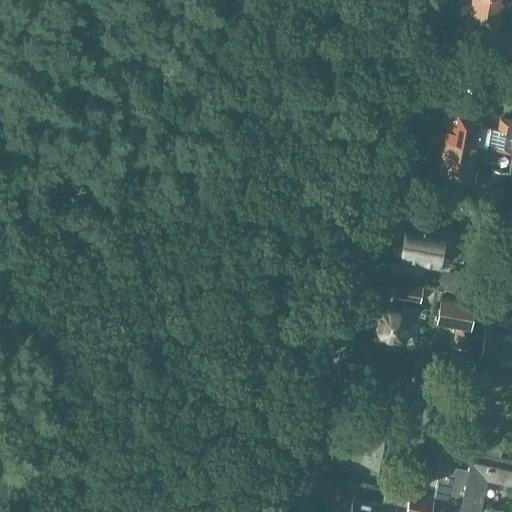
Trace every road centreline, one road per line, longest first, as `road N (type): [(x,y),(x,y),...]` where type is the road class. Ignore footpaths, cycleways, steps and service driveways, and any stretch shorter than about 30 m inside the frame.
road 1 (unknown): [(241,511),(233,340),(296,166),(330,0)]
road 2 (unclassified): [(341,382),(398,63)]
road 3 (residential): [(359,387),(511,415)]
road 4 (unclassified): [(314,511),(341,382)]
